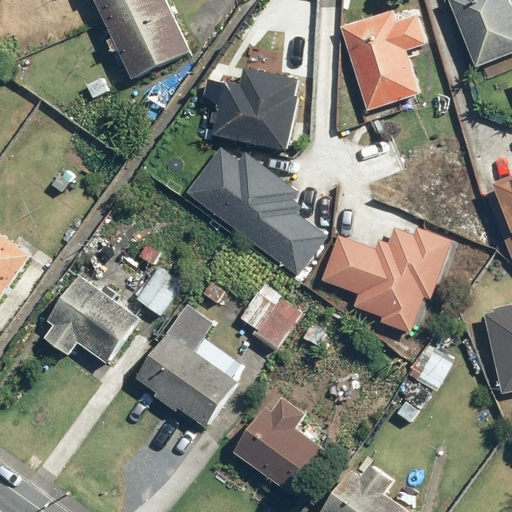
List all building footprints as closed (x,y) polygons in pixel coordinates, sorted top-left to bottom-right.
[(175,0),(100,0),(139,81),(200,52),(175,0)] [(511,0),(460,0),(483,66),(511,55),(511,0)] [(427,12),(406,19),(402,6),(349,24),(378,111),(431,93),(416,50),(438,43),(427,12)] [(252,82),(232,77),(220,130),(297,148),(309,95),(306,94),(309,74),(255,64),(252,82)] [(339,237),(301,207),(310,191),(255,153),(248,164),(232,151),(198,193),(304,279),(339,237)] [(491,196),(511,243),(511,175),(507,178),(510,188),(491,196)] [(368,291),(363,303),(392,315),(390,321),(420,332),(433,295),(440,297),(462,236),(426,222),(422,231),(405,225),(399,242),(389,238),(386,245),(347,232),(331,279),(368,291)] [(0,310),(41,253),(0,223),(0,310)] [(194,283),(167,265),(145,297),(171,315),(194,283)] [(62,324),(54,336),(78,354),(87,342),(117,363),(151,315),(91,272),(56,320),(62,324)] [(310,309),(272,281),(245,317),(283,345),(310,309)] [(254,365),(214,337),(225,321),(197,301),(143,374),(215,429),(249,377),(247,376),(254,365)] [(511,307),(493,311),(509,391),(511,390),(511,307)] [(462,359),(435,341),(414,373),(442,391),(462,359)] [(332,445),(305,427),(316,410),(292,393),(282,407),(275,402),(242,452),(301,492),(332,445)] [(328,511),(327,511),(419,511),(393,491),(403,477),(377,459),(368,472),(363,468),(328,511)]
